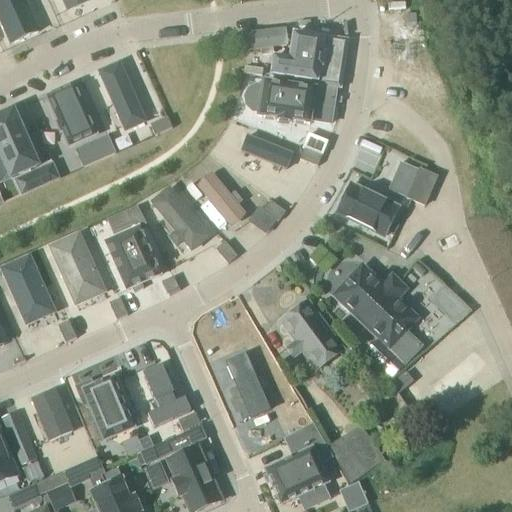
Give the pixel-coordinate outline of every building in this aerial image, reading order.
[(22,0),(0,0),(0,22),(10,46),(37,34),(22,0)] [(60,0),(66,12),(89,2),(87,0),(60,0)] [(335,27),(336,39),(347,37),(346,26),(335,27)] [(314,88),(339,92),(343,71),(336,70),(338,60),(344,61),(347,41),(321,37),(321,41),(293,36),(289,62),(273,60),(271,78),(314,84),(314,88)] [(119,66),(99,75),(124,132),(144,123),(119,66)] [(310,124),(330,127),(335,94),(319,91),(319,94),(314,93),(263,85),(262,89),(256,88),(248,92),(244,100),(246,108),(252,114),(258,115),(258,119),(276,122),(276,123),(291,126),(291,125),(309,127),(310,124)] [(46,98),(68,149),(95,137),(73,86),(46,98)] [(0,183),(35,168),(12,115),(0,120),(0,183)] [(167,119),(150,127),(155,138),(172,131),(167,119)] [(302,151),(303,151),(321,158),(322,159),(328,144),(307,136),(302,151)] [(107,140),(76,153),(83,170),(115,156),(107,139),(107,140)] [(235,140),(229,155),(277,175),(283,159),(235,140)] [(303,151),(299,162),(317,169),(321,158),(303,151)] [(354,181),(402,202),(414,174),(366,154),(354,181)] [(20,198),(58,181),(52,166),(14,183),(20,198)] [(436,180),(418,172),(405,203),(423,210),(436,180)] [(210,174),(195,186),(231,228),(245,215),(210,174)] [(173,273),(203,260),(175,198),(146,210),(173,273)] [(262,213),(277,224),(284,214),(269,203),(262,213)] [(334,228),(378,262),(396,239),(352,205),(334,228)] [(115,238),(104,243),(126,292),(160,277),(139,230),(147,226),(138,208),(107,222),(115,238)] [(73,306),(104,292),(78,232),(47,246),(73,306)] [(227,267),(236,259),(224,244),(214,252),(227,267)] [(0,267),(0,268),(25,325),(55,312),(30,254),(0,267)] [(413,270),(421,277),(426,271),(418,264),(413,270)] [(350,312),(389,348),(415,321),(382,290),(384,287),(377,281),(375,283),(362,271),(336,298),(342,304),(340,306),(348,314),(350,312)] [(171,277),(159,283),(168,299),(179,293),(171,277)] [(116,323),(127,319),(119,301),(108,306),(116,323)] [(332,317),(322,324),(308,305),(281,324),(316,371),(342,352),(328,332),(338,325),(332,317)] [(0,319),(0,347),(10,343),(0,319)] [(68,324),(57,329),(65,346),(76,341),(68,324)] [(439,407),(485,370),(464,345),(443,362),(441,361),(429,371),(430,372),(418,381),(439,407)] [(365,364),(354,347),(345,353),(357,370),(365,364)] [(245,355),(226,363),(251,420),(270,411),(245,355)] [(153,422),(179,410),(180,409),(157,358),(130,370),(153,422)] [(399,396),(413,384),(405,374),(391,386),(399,396)] [(113,380),(83,392),(97,425),(92,427),(98,440),(132,426),(113,380)] [(68,413),(60,417),(48,390),(33,396),(56,452),(72,445),(64,427),(72,424),(68,413)] [(17,414),(2,420),(21,468),(36,461),(17,414)] [(183,435),(200,427),(195,416),(178,424),(183,435)] [(290,461),(264,472),(279,508),(327,487),(319,468),(332,463),(311,426),(282,442),(290,461)] [(384,462),(358,428),(329,449),(328,450),(334,459),(350,487),(384,462)] [(206,441),(201,429),(153,449),(153,450),(143,454),(140,455),(146,468),(206,441)] [(0,486),(20,479),(0,430),(0,486)] [(148,439),(138,443),(143,454),(153,450),(148,439)] [(186,511),(212,511),(223,508),(198,454),(166,468),(186,511)] [(89,482),(94,493),(90,495),(97,511),(139,511),(134,498),(130,500),(121,481),(104,488),(99,477),(104,475),(97,460),(96,460),(93,461),(89,463),(65,474),(64,475),(68,485),(68,486),(70,490),(89,482)] [(36,487),(41,498),(48,495),(68,486),(68,485),(64,475),(45,483),(36,487)] [(13,511),(19,511),(43,502),(41,498),(36,487),(8,499),(13,511)] [(342,494),(350,511),(356,511),(370,507),(360,487),(342,494)] [(0,511),(13,511),(8,499),(0,502),(0,511)]
